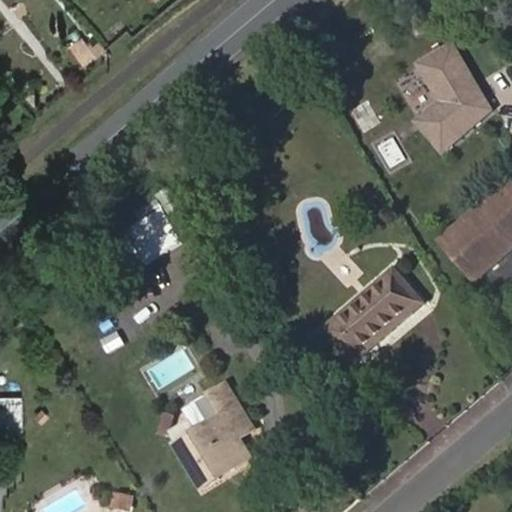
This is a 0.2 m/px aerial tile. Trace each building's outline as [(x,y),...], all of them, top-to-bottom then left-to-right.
[(95,51),(83,36),(70,47),(82,62),(95,51)] [(133,50),(125,39),(114,49),(122,59),(133,50)] [(445,151),(493,109),(455,46),(423,64),(444,102),(421,121),(445,151)] [(211,200),(245,175),(229,151),(194,175),(211,200)] [(511,182),(444,239),(478,279),(511,250),(511,182)] [(138,220),(149,257),(184,246),(173,209),(138,220)] [(221,241),(232,234),(224,220),(213,227),(221,241)] [(327,329),(355,362),(424,304),(396,269),(327,329)] [(210,398),(222,417),(241,405),(230,386),(210,398)] [(215,468),(247,449),(240,439),(256,429),(241,405),(222,417),(177,445),(204,489),(221,478),(215,468)] [(0,439),(19,440),(19,408),(0,407),(0,439)] [(221,478),(252,459),(247,449),(215,468),(221,478)]
